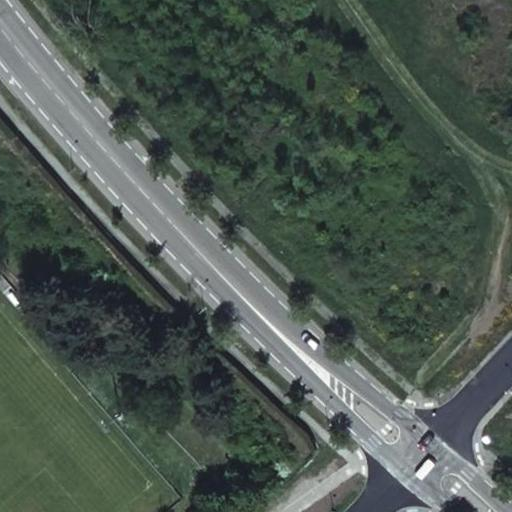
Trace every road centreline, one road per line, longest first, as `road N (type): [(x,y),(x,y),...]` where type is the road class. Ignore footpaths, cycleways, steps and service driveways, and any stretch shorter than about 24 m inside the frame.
road 1 (tertiary): [(0,19),(185,240),(421,458)]
road 2 (unclassified): [(421,458),(511,360)]
